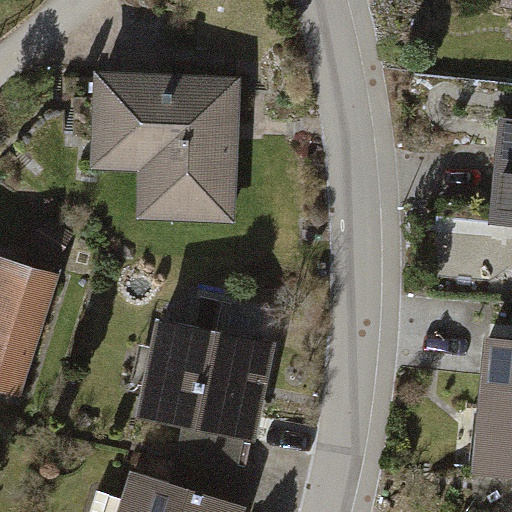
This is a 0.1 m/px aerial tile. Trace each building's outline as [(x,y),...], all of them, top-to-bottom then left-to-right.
[(511,0),(458,0),(502,5),(501,16),(511,17),(511,0)] [(239,79),(92,75),(89,173),(137,174),(136,222),(234,225),(239,79)] [(511,127),(500,126),(489,234),(511,236),(511,127)] [(46,224),(30,250),(58,266),(74,240),(46,224)] [(58,285),(0,266),(0,402),(18,408),(58,285)] [(243,444),(255,447),(276,346),(154,322),(134,422),(181,432),(243,444)] [(511,339),(483,336),(468,475),(511,479),(511,339)] [(243,444),(181,432),(169,487),(231,506),(243,444)] [(169,487),(128,475),(117,511),(244,511),(245,510),(231,506),(169,487)]
